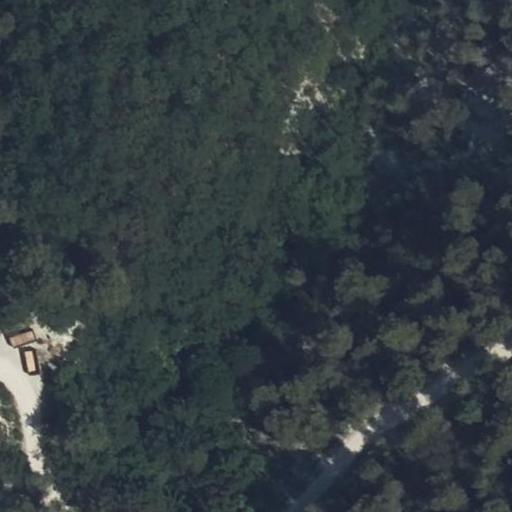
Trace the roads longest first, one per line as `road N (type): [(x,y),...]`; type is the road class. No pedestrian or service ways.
road 1 (unclassified): [(298,511),(406,404),(511,345)]
road 2 (unclassified): [(0,367),(25,389),(63,511)]
